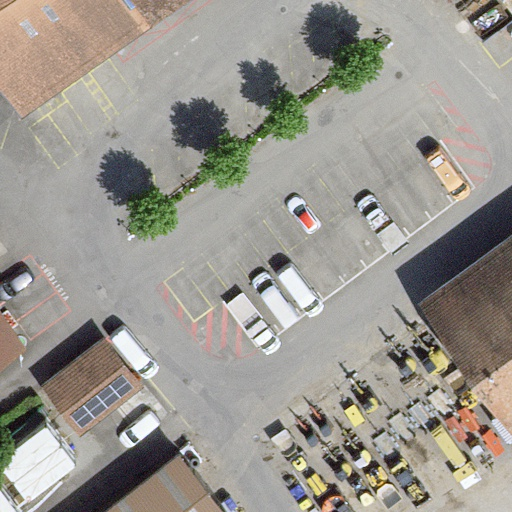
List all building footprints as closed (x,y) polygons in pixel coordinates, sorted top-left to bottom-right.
[(158,0),(0,0),(0,77),(19,102),(158,0)] [(511,240),(431,299),(511,410),(511,240)] [(0,290),(0,346),(27,327),(0,290)] [(114,335),(55,381),(88,425),(148,379),(114,335)] [(2,444),(35,491),(87,454),(53,408),(2,444)] [(233,511),(186,450),(106,511),(233,511)] [(1,454),(0,454),(0,511),(24,511),(33,507),(1,454)]
